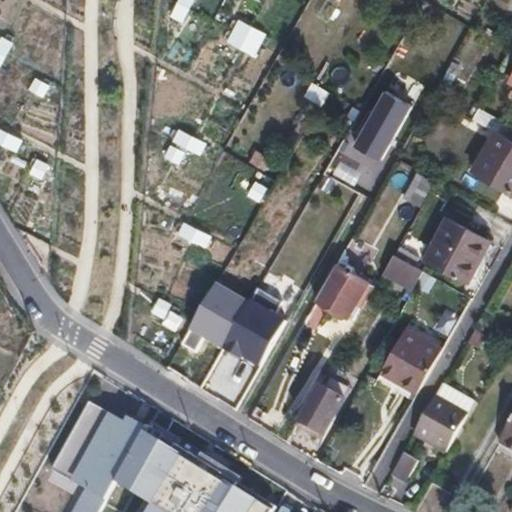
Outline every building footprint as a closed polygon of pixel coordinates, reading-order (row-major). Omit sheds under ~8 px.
[(180,0),(172,15),(187,22),(198,0),(180,0)] [(270,32),(242,17),(230,41),(258,55),(270,32)] [(3,35),(0,41),(0,68),(2,70),(17,42),(3,35)] [(37,75),(31,87),(47,96),(53,84),(37,75)] [(313,82),(308,98),(326,104),(331,88),(313,82)] [(388,89),(356,144),(382,159),(414,105),(388,89)] [(511,124),(480,106),(474,117),(497,131),(511,139),(511,124)] [(0,125),(0,141),(19,151),(26,139),(0,125)] [(181,128),(175,140),(203,155),(209,142),(181,128)] [(511,139),(497,131),(476,171),(511,192),(511,139)] [(174,143),(167,155),(183,163),(189,151),(174,143)] [(40,158),(32,172),(44,178),(51,164),(40,158)] [(425,165),(405,197),(420,206),(438,173),(425,165)] [(258,180),(250,194),(263,201),(271,187),(258,180)] [(450,219),(429,258),(470,280),(490,241),(450,219)] [(187,221),(181,233),(209,247),(215,236),(187,221)] [(337,264),(362,279),(370,265),(344,251),(337,264)] [(385,269),(416,286),(425,272),(394,254),(385,269)] [(337,264),(318,299),(349,316),(356,303),(361,306),(373,285),(362,279),(337,264)] [(260,288),(225,348),(246,361),(248,358),(262,367),(288,321),(276,315),(284,301),(260,288)] [(162,298),(154,313),(167,319),(174,305),(162,298)] [(418,309),(410,322),(448,343),(455,329),(418,309)] [(381,370),(419,391),(448,343),(410,322),(381,370)] [(296,353),(261,403),(284,419),(319,369),(296,353)] [(469,410),(474,412),(481,400),(446,381),(439,393),(469,410)] [(320,385),(300,420),(328,436),(347,401),(320,385)] [(416,431),(447,447),(469,410),(439,393),(416,431)] [(273,511),(93,405),(50,477),(108,511),(123,487),(156,506),(152,511),(273,511)] [(447,447),(444,451),(450,454),(474,412),(469,410),(447,447)] [(511,421),(500,442),(511,449),(511,421)] [(406,449),(393,471),(410,480),(423,458),(406,449)] [(439,511),(451,496),(434,482),(421,497),(439,511)] [(85,499),(77,511),(105,511),(106,511),(85,499)]
